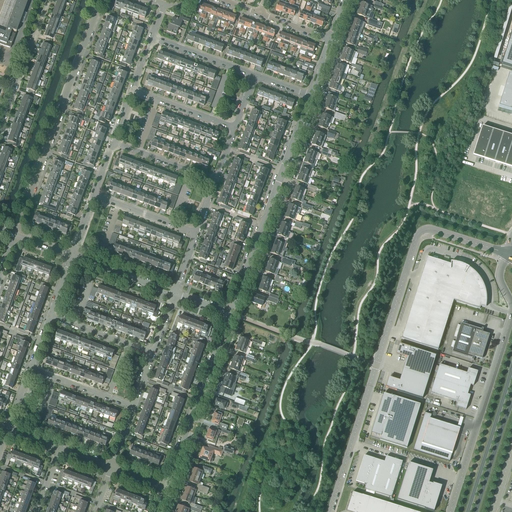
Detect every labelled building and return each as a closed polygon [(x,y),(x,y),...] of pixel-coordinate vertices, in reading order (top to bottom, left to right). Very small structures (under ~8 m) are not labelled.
[(0,0),(0,44),(10,48),(15,35),(13,34),(14,32),(16,33),(27,0),(0,0)] [(115,7),(121,9),(124,1),(120,0),(117,0),(116,3),(113,2),(111,8),(114,9),(114,7),(115,7)] [(284,6),(285,3),(279,0),(278,3),(276,10),(282,12),(284,6)] [(285,13),(288,14),(293,1),(290,0),(289,4),(285,3),(284,6),(282,12),(282,13),(284,14),(285,13)] [(126,11),(127,12),(130,3),(129,3),(124,1),(121,9),(126,11)] [(293,1),(288,14),(289,15),(290,16),(292,17),(293,16),(294,16),(294,14),(296,15),(299,8),(294,6),(295,2),(293,1)] [(56,2),(54,8),(62,11),(64,5),(56,2)] [(127,12),(133,14),(136,6),(130,4),(130,3),(127,12)] [(200,18),(202,19),(207,6),(201,3),(200,6),(197,5),(195,11),(198,12),(199,10),(202,11),(200,18)] [(360,7),(359,9),(370,13),(371,10),(368,9),(369,6),(362,3),(361,3),(360,3),(359,6),(360,6),(360,7)] [(133,14),(139,16),(142,8),(141,8),(136,6),(133,14)] [(207,13),(211,14),(213,8),(207,6),(202,19),(205,19),(206,16),(207,13)] [(298,18),(305,20),(309,8),(307,7),(305,10),(304,13),(301,12),(298,18)] [(54,8),(52,14),(60,17),(62,11),(54,8)] [(142,8),(139,16),(144,18),(145,18),(148,10),(147,10),(144,9),(142,8)] [(214,16),(213,18),(215,19),(216,16),(219,10),(213,8),(211,14),(214,16)] [(305,20),(310,23),(313,16),(309,15),(311,8),(309,8),(305,20)] [(359,11),(358,11),(357,11),(356,14),(357,14),(357,15),(368,19),(370,13),(359,9),(359,11)] [(215,19),(214,23),(216,24),(218,20),(221,22),(225,12),(219,10),(216,16),(215,19)] [(223,26),(226,27),(227,24),(230,14),(225,12),(221,22),(224,23),(223,26)] [(52,14),(50,19),(58,22),(60,17),(52,14)] [(227,24),(226,27),(228,28),(229,25),(233,26),(236,17),(230,14),(227,24)] [(310,23),(316,25),(318,18),(319,15),(317,14),(316,17),(313,16),(310,23)] [(108,17),(105,23),(114,26),(116,20),(119,21),(120,18),(112,15),(110,18),(108,17),(107,17),(108,17)] [(173,17),(171,24),(180,28),(183,21),(189,23),(190,20),(182,17),(181,20),(178,19),(177,19),(173,17)] [(239,32),(242,33),(246,20),(244,19),(244,18),(242,18),(241,18),(240,18),(238,24),(242,26),(239,32)] [(318,18),(316,25),(322,27),(324,20),(318,18)] [(50,19),(48,25),(56,28),(58,22),(50,19)] [(352,25),(360,28),(363,29),(365,23),(354,19),(352,25)] [(246,28),(250,29),(252,22),(246,20),(242,33),(244,34),(245,30),(246,28)] [(251,37),(253,37),(258,25),(252,22),(250,29),(249,32),(252,33),(251,37)] [(114,26),(105,23),(103,28),(103,29),(112,32),(112,31),(114,26)] [(133,33),(141,36),(143,30),(141,29),(142,26),(136,24),(133,23),(132,25),(135,27),(133,33)] [(180,28),(171,24),(171,25),(170,24),(167,32),(171,33),(172,33),(176,35),(179,28),(180,28)] [(48,25),(46,31),(54,34),(56,28),(48,25)] [(258,32),(262,33),(264,27),(258,25),(253,37),(256,38),(258,32)] [(358,34),(360,35),(363,29),(360,28),(352,25),(352,26),(353,26),(352,28),(351,28),(352,27),(351,27),(350,31),(358,34)] [(264,27),(262,33),(265,34),(264,37),(263,41),(265,42),(266,38),(267,35),(270,29),(264,27)] [(103,29),(101,35),(109,38),(111,32),(112,32),(103,29)] [(276,31),(270,29),(267,35),(273,38),(276,31)] [(54,34),(46,31),(44,37),(46,37),(45,40),(51,42),(52,39),(52,40),(54,34)] [(348,37),(358,41),(360,35),(358,34),(350,31),(348,37)] [(511,31),(502,64),(511,67),(511,31)] [(133,33),(131,39),(139,42),(141,36),(133,33)] [(187,40),(193,42),(196,35),(190,33),(187,40)] [(279,47),(281,48),(284,41),(286,35),(280,33),(278,39),(281,40),(279,47)] [(99,40),(99,41),(107,44),(107,43),(109,38),(101,35),(99,40)] [(193,42),(199,44),(201,37),(196,35),(193,42)] [(289,43),(292,37),(291,36),(289,35),(288,36),(286,35),(284,41),(281,48),(284,49),(285,45),(288,46),(289,43)] [(289,43),(295,45),(298,39),(295,38),(295,37),(293,36),(292,37),(289,43)] [(199,44),(204,47),(207,40),(201,37),(199,44)] [(358,41),(348,37),(346,43),(353,46),(356,47),(358,41)] [(131,39),(128,45),(137,48),(139,42),(131,39)] [(298,46),(301,48),(304,41),(303,41),(303,40),(301,39),(300,40),(298,39),(295,45),(294,48),(293,52),(295,53),(298,46)] [(204,47),(210,49),(213,42),(207,40),(204,47)] [(43,44),(41,49),(49,52),(51,47),(49,46),(50,43),(45,41),(44,44),(43,44)] [(99,41),(97,47),(105,50),(107,44),(107,45),(107,44),(99,41)] [(300,50),(306,53),(309,43),(307,43),(307,41),(304,41),(301,48),(300,50)] [(210,49),(216,51),(218,44),(213,42),(210,49)] [(306,53),(304,57),(305,57),(304,59),(303,58),(302,61),(303,62),(304,60),(310,63),(311,59),(307,58),(308,53),(313,55),(314,52),(313,52),(315,46),(315,45),(315,44),(312,43),(312,44),(309,43),(306,53)] [(218,44),(216,51),(222,53),(224,46),(218,44)] [(128,45),(126,51),(134,54),(137,48),(128,45)] [(105,50),(97,47),(95,53),(95,52),(94,53),(98,54),(97,57),(96,57),(103,60),(104,57),(103,56),(103,55),(105,50)] [(227,55),(233,57),(235,50),(229,48),(227,55)] [(344,52),(343,54),(353,58),(356,52),(353,51),(345,48),(345,49),(344,48),(344,49),(343,51),(343,52),(344,52)] [(41,49),(39,55),(47,58),(49,52),(41,49)] [(233,57),(238,59),(241,52),(235,50),(233,57)] [(126,51),(124,57),(132,60),(134,54),(126,51)] [(157,59),(163,61),(166,54),(160,52),(160,51),(157,59)] [(163,61),(168,63),(171,56),(166,54),(163,61)] [(244,61),(250,63),(252,56),(246,54),(244,61)] [(353,58),(343,54),(342,57),(341,56),(341,57),(340,59),(340,60),(341,60),(351,64),(353,58)] [(39,55),(37,61),(45,64),(47,58),(39,55)] [(168,63),(174,65),(177,58),(171,56),(168,63)] [(250,63),(255,65),(258,58),(252,56),(250,63)] [(132,60),(124,57),(122,63),(120,62),(119,65),(125,68),(126,65),(130,66),(132,60)] [(174,65),(180,67),(183,60),(177,58),(174,65)] [(258,58),(255,65),(261,67),(264,60),(258,58)] [(91,61),(89,67),(98,70),(100,64),(100,65),(100,64),(101,64),(102,61),(96,59),(95,62),(92,61),(91,61)] [(184,73),(185,73),(189,62),(183,60),(180,67),(185,69),(184,73)] [(37,61),(34,66),(43,69),(45,64),(37,61)] [(188,70),(191,72),(194,64),(189,62),(185,73),(187,74),(188,70)] [(266,69),(272,71),(275,64),(269,62),(266,69)] [(336,69),(335,71),(346,75),(347,72),(349,66),(341,63),(340,66),(337,64),(335,68),(336,69)] [(191,72),(197,74),(200,66),(194,64),(191,72)] [(272,71),(278,74),(281,67),(275,64),(272,71)] [(34,66),(32,72),(40,75),(43,69),(34,66)] [(197,74),(202,76),(205,68),(200,66),(197,74)] [(87,72),(87,73),(95,76),(96,75),(98,70),(89,67),(87,72)] [(117,77),(125,80),(127,74),(124,72),(125,69),(119,67),(118,70),(119,71),(117,77)] [(278,74),(284,76),(286,69),(281,67),(278,74)] [(289,78),(295,80),(297,73),(295,72),(296,68),(293,67),(292,71),(289,78)] [(202,76),(208,78),(211,70),(205,68),(202,76)] [(284,76),(289,78),(292,71),(286,69),(284,76)] [(211,70),(208,78),(213,80),(214,80),(214,79),(215,76),(216,72),(211,70)] [(298,70),(297,73),(295,80),(302,82),(305,72),(298,70)] [(335,71),(333,77),(341,80),(344,81),(346,75),(335,71)] [(32,72),(30,78),(38,80),(40,75),(32,72)] [(87,74),(85,79),(93,82),(95,76),(95,77),(95,76),(87,73),(87,74)] [(511,75),(509,74),(499,107),(511,111),(511,75)] [(148,85),(153,87),(157,78),(157,77),(151,75),(151,76),(148,75),(146,81),(148,82),(147,85),(148,85)] [(117,77),(115,83),(123,86),(125,80),(117,77)] [(333,77),(331,82),(339,85),(341,80),(333,77)] [(30,78),(28,83),(36,86),(38,80),(30,78)] [(153,87),(159,89),(162,82),(161,82),(162,80),(162,79),(160,78),(159,78),(157,78),(153,87)] [(83,85),(91,88),(91,87),(93,82),(85,79),(83,85)] [(159,89),(165,92),(167,84),(168,82),(162,80),(161,82),(162,82),(159,89)] [(339,85),(331,82),(331,83),(329,88),(337,91),(340,93),(343,87),(339,85)] [(28,90),(27,92),(27,93),(33,95),(34,92),(36,86),(28,83),(26,89),(28,90)] [(115,83),(112,89),(121,92),(123,86),(115,83)] [(165,92),(170,94),(173,86),(167,84),(165,92)] [(83,86),(81,91),(89,94),(91,89),(91,88),(83,85),(83,86)] [(369,95),(373,97),(377,86),(373,85),(369,95)] [(170,94),(176,96),(179,88),(173,86),(170,94)] [(176,96),(182,98),(184,90),(179,88),(176,96)] [(257,95),(263,97),(265,90),(260,88),(257,95)] [(112,89),(110,95),(118,98),(121,92),(112,89)] [(182,98),(187,100),(190,92),(184,90),(182,98)] [(263,97),(268,99),(271,92),(265,90),(263,97)] [(79,97),(78,97),(87,100),(89,94),(81,91),(79,97)] [(187,100),(193,102),(196,94),(190,92),(187,100)] [(268,99),(274,101),(276,94),(271,92),(268,99)] [(327,100),(326,102),(334,105),(336,99),(334,98),(335,95),(329,93),(326,100),(327,100)] [(109,97),(108,101),(116,104),(118,98),(110,95),(109,94),(108,97),(109,97)] [(193,102),(198,104),(201,96),(196,94),(193,102)] [(201,96),(198,104),(204,106),(205,102),(207,99),(208,96),(202,94),(201,96)] [(274,101),(280,104),(282,97),(276,94),(274,101)] [(22,102),(30,104),(32,99),(26,96),(24,96),(22,102)] [(78,98),(76,103),(84,106),(86,101),(87,101),(87,100),(78,97),(78,98)] [(283,105),(286,106),(288,99),(282,97),(280,104),(278,107),(282,108),(283,105)] [(288,99),(286,106),(292,108),(295,101),(288,99)] [(108,101),(106,107),(114,110),(116,104),(108,101)] [(22,102),(20,107),(28,110),(30,104),(22,102)] [(334,105),(326,102),(326,104),(325,104),(323,108),(332,111),(333,108),(336,109),(337,106),(334,105)] [(84,106),(76,103),(74,109),(78,111),(77,114),(83,116),(84,113),(82,112),(83,112),(84,106)] [(20,107),(17,113),(26,116),(28,110),(20,107)] [(106,107),(104,113),(112,116),(114,110),(106,107)] [(253,110),(251,116),(258,118),(260,115),(260,113),(261,113),(262,113),(263,110),(257,108),(257,109),(256,111),(253,110),(252,110),(253,110)] [(110,122),(112,116),(104,113),(101,112),(99,118),(100,118),(99,121),(105,124),(106,121),(110,122)] [(165,124),(166,123),(169,115),(163,112),(162,116),(161,119),(160,122),(159,122),(165,124)] [(16,114),(14,118),(23,121),(26,116),(17,113),(17,115),(16,114)] [(321,121),(328,123),(331,124),(333,118),(323,114),(322,117),(321,116),(319,120),(321,121)] [(69,123),(77,126),(80,127),(82,121),(81,120),(82,117),(76,115),(75,118),(71,117),(69,123)] [(171,126),(172,123),(175,117),(169,115),(166,123),(171,126)] [(251,116),(248,121),(256,124),(257,121),(262,123),(263,122),(266,124),(267,121),(263,120),(261,119),(258,118),(251,116)] [(277,126),(284,129),(285,125),(286,122),(283,121),(284,119),(285,119),(279,116),(278,119),(279,120),(277,126)] [(172,123),(178,126),(180,119),(175,117),(172,123)] [(14,122),(13,124),(21,127),(23,121),(14,118),(13,122),(14,122)] [(182,130),(183,130),(186,121),(180,119),(178,126),(183,127),(182,130)] [(183,130),(188,132),(192,123),(186,121),(183,130)] [(248,121),(246,127),(254,130),(256,124),(248,121)] [(328,123),(321,121),(318,127),(326,130),(328,123)] [(67,128),(67,129),(75,132),(75,131),(77,126),(69,123),(67,128)] [(96,133),(105,136),(107,130),(103,128),(104,125),(98,123),(97,126),(99,127),(96,133)] [(188,132),(194,134),(197,125),(192,123),(188,132)] [(21,127),(13,124),(13,126),(12,126),(10,129),(11,130),(19,133),(21,127)] [(199,126),(197,125),(194,134),(199,136),(203,127),(202,127),(202,126),(200,125),(199,125),(199,126)] [(277,126),(274,133),(282,136),(282,135),(281,135),(283,132),(284,129),(277,126)] [(199,136),(205,138),(209,129),(203,127),(199,136)] [(246,127),(244,133),(252,135),(254,130),(246,127)] [(475,150),(473,156),(484,159),(494,162),(499,164),(505,166),(511,167),(511,136),(509,135),(503,133),(498,132),(493,130),(485,128),(482,127),(481,132),(479,138),(478,140),(477,144),(475,150)] [(67,130),(65,135),(73,138),(75,132),(67,129),(67,130)] [(209,129),(205,138),(204,141),(209,142),(210,140),(211,140),(212,138),(214,131),(209,129)] [(11,130),(9,135),(17,138),(19,133),(11,130)] [(220,133),(214,131),(212,138),(217,140),(220,133)] [(272,139),(279,142),(280,138),(281,138),(282,136),(274,133),(271,132),(269,138),(272,139)] [(316,132),(314,139),(324,142),(326,136),(316,132)] [(96,133),(94,139),(102,142),(105,136),(96,133)] [(244,133),(242,138),(250,141),(251,138),(256,140),(256,139),(260,141),(261,138),(257,137),(252,135),(244,133)] [(8,142),(7,144),(13,146),(14,144),(15,144),(17,138),(9,135),(7,141),(8,142)] [(63,140),(62,141),(71,144),(71,143),(73,138),(65,135),(63,141),(63,140)] [(242,138),(240,144),(248,146),(250,141),(242,138)] [(94,139),(92,145),(100,148),(102,142),(94,139)] [(151,146),(157,148),(159,142),(153,139),(152,143),(151,146)] [(272,139),(269,146),(277,149),(277,148),(278,144),(278,145),(279,142),(272,139)] [(324,142),(314,139),(312,145),(321,148),(322,149),(324,142)] [(62,142),(60,147),(71,151),(72,149),(69,147),(70,144),(71,145),(71,144),(62,141),(62,142)] [(162,150),(168,152),(170,146),(165,144),(162,150)] [(248,146),(240,144),(238,149),(240,150),(239,153),(249,156),(250,154),(246,152),(247,149),(252,151),(256,152),(256,150),(253,148),(248,146)] [(12,147),(7,145),(6,148),(3,147),(1,153),(9,156),(11,150),(12,147)] [(92,145),(90,151),(98,154),(100,148),(92,145)] [(168,152),(174,155),(176,148),(170,146),(168,152)] [(269,146),(267,152),(274,155),(275,155),(276,155),(277,151),(276,151),(277,149),(269,146)] [(71,151),(60,147),(58,153),(62,155),(61,157),(67,160),(68,157),(69,157),(71,151)] [(182,150),(179,157),(181,157),(181,158),(182,159),(184,160),(184,159),(185,159),(187,152),(188,150),(182,148),(182,150)] [(307,154),(306,156),(317,160),(319,154),(316,153),(308,150),(306,154),(307,154)] [(90,151),(88,157),(96,160),(98,154),(90,151)] [(262,161),(269,163),(268,163),(269,160),(272,161),(273,157),(274,157),(274,155),(267,152),(264,151),(263,154),(266,155),(265,158),(264,158),(262,161)] [(1,153),(0,156),(0,159),(7,162),(9,156),(1,153)] [(190,161),(196,163),(199,154),(196,153),(195,155),(193,154),(190,161)] [(204,158),(205,156),(199,154),(196,163),(198,164),(198,165),(201,166),(201,165),(202,165),(204,158)] [(204,158),(202,165),(208,167),(210,160),(207,159),(208,157),(205,156),(204,158)] [(235,158),(233,164),(240,167),(242,161),(244,158),(238,156),(237,159),(235,158)] [(305,158),(302,165),(309,168),(309,167),(314,168),(317,160),(306,156),(306,158),(305,158)] [(84,162),(83,165),(89,168),(90,165),(94,166),(96,160),(88,157),(85,163),(84,162)] [(124,168),(127,159),(122,157),(121,157),(120,160),(117,159),(114,166),(118,167),(119,164),(124,166),(124,168)] [(55,162),(53,167),(61,170),(63,165),(63,164),(65,164),(66,161),(60,159),(59,162),(55,161),(55,162)] [(129,170),(130,168),(133,161),(127,159),(124,168),(129,170)] [(130,168),(136,171),(138,163),(133,161),(130,168)] [(136,171),(141,173),(144,165),(138,163),(136,171)] [(233,164),(231,170),(238,172),(240,167),(233,164)] [(141,173),(147,175),(150,167),(144,165),(141,173)] [(260,171),(259,175),(266,177),(267,173),(268,174),(269,171),(267,170),(268,167),(261,165),(260,168),(259,170),(260,171)] [(313,169),(309,168),(302,165),(300,172),(300,173),(300,175),(310,178),(313,169)] [(51,173),(59,176),(61,170),(53,167),(51,173)] [(80,177),(88,180),(91,174),(87,172),(88,169),(82,167),(80,167),(80,168),(82,169),(80,173),(82,173),(80,177)] [(147,175),(153,177),(155,169),(155,168),(153,167),(152,167),(152,168),(150,167),(147,175)] [(153,177),(158,179),(161,171),(158,170),(159,170),(158,169),(156,168),(156,169),(155,169),(153,177)] [(231,170),(229,175),(236,178),(238,172),(231,170)] [(158,179),(164,181),(167,173),(166,173),(167,173),(166,172),(164,171),(164,172),(161,171),(158,179)] [(51,174),(49,179),(57,182),(59,177),(59,176),(51,173),(51,174)] [(164,181),(169,183),(172,175),(167,173),(164,181)] [(172,175),(169,183),(175,185),(177,181),(178,177),(172,175)] [(229,175),(227,181),(234,184),(236,178),(229,175)] [(259,175),(256,181),(264,184),(265,180),(266,177),(259,175)] [(310,178),(300,175),(299,177),(298,176),(297,180),(308,185),(310,178)] [(335,186),(336,182),(339,183),(341,178),(334,176),(331,185),(335,186)] [(80,177),(78,183),(86,186),(88,180),(80,177)] [(47,185),(46,185),(55,188),(57,182),(49,179),(48,181),(47,181),(48,182),(47,185)] [(109,190),(115,193),(118,185),(112,183),(113,180),(110,179),(107,186),(110,187),(109,190),(109,191),(109,190)] [(227,181),(225,187),(232,189),(234,184),(227,181)] [(256,181),(254,187),(262,190),(261,190),(263,186),(264,184),(256,181)] [(78,183),(76,189),(84,192),(86,186),(78,183)] [(55,188),(46,185),(46,186),(44,191),(52,194),(55,195),(57,189),(55,188)] [(115,193),(121,195),(123,187),(118,185),(115,193)] [(121,195),(126,197),(129,189),(123,187),(121,195)] [(225,187),(222,192),(230,195),(232,196),(235,190),(232,189),(225,187)] [(254,187),(252,194),(259,197),(259,196),(260,193),(261,193),(262,190),(254,187)] [(296,187),(294,193),(304,197),(307,190),(296,187)] [(76,189),(74,195),(82,198),(84,192),(76,189)] [(126,197),(132,199),(135,191),(129,189),(126,197)] [(42,197),(50,200),(52,194),(44,191),(42,197)] [(132,199),(137,201),(140,193),(135,191),(132,199)] [(220,198),(228,201),(230,195),(222,192),(222,194),(221,194),(221,195),(220,197),(220,198)] [(137,201),(143,203),(146,195),(140,193),(137,201)] [(251,197),(249,200),(257,203),(258,199),(259,197),(252,194),(249,193),(248,196),(251,197)] [(302,206),(308,208),(312,210),(313,207),(306,204),(306,202),(303,201),(305,197),(304,197),(294,193),(292,199),(302,203),(303,203),(302,206)] [(74,195),(71,201),(80,204),(82,198),(74,195)] [(143,203),(149,205),(152,197),(146,195),(143,203)] [(50,200),(42,197),(40,203),(43,205),(42,208),(48,210),(50,210),(51,211),(52,208),(48,206),(50,200)] [(149,205),(154,207),(157,199),(152,197),(149,205)] [(228,201),(220,198),(220,200),(219,200),(218,203),(218,204),(220,204),(219,207),(225,209),(226,206),(228,201)] [(154,207),(160,209),(163,202),(157,199),(154,207)] [(249,200),(247,207),(255,209),(254,209),(256,206),(257,203),(249,200)] [(71,201),(69,207),(77,210),(80,204),(71,201)] [(163,202),(160,209),(165,211),(166,211),(167,207),(168,204),(168,203),(168,204),(163,202)] [(290,205),(288,211),(295,214),(296,211),(299,211),(300,209),(290,205)] [(77,210),(69,207),(66,216),(72,218),(73,215),(75,216),(77,210)] [(255,209),(247,207),(245,213),(244,213),(243,216),(249,218),(250,215),(252,216),(253,212),(254,212),(255,209)] [(222,215),(223,213),(218,211),(217,213),(215,213),(214,215),(213,215),(212,218),(213,218),(213,219),(220,221),(223,222),(224,219),(223,218),(224,216),(222,215)] [(297,215),(295,214),(288,211),(285,217),(295,221),(297,215)] [(36,223),(42,225),(45,217),(39,215),(39,214),(36,213),(34,219),(37,221),(36,223),(36,224),(36,223)] [(47,228),(48,228),(51,219),(50,219),(45,217),(42,225),(47,227),(47,228)] [(122,224),(128,227),(130,220),(125,217),(123,222),(122,224)] [(240,225),(239,228),(247,231),(249,225),(246,224),(247,221),(236,217),(236,218),(235,220),(240,222),(239,225),(240,225)] [(49,228),(54,230),(57,222),(52,220),(51,219),(48,228),(49,228)] [(213,219),(211,224),(218,227),(220,221),(213,219)] [(130,227),(134,229),(136,222),(130,220),(128,227),(127,229),(129,230),(130,227)] [(60,232),(63,224),(57,222),(54,230),(60,232)] [(134,229),(139,231),(142,224),(136,222),(134,229)] [(281,227),(280,229),(287,232),(290,225),(281,222),(280,227),(281,227)] [(145,233),(148,226),(147,226),(147,224),(144,223),(144,225),(142,224),(139,231),(138,233),(144,235),(145,233)] [(63,224),(60,232),(62,233),(66,235),(66,234),(68,230),(70,231),(70,232),(72,226),(69,225),(69,226),(68,226),(63,224)] [(211,224),(209,230),(216,233),(218,227),(211,224)] [(145,233),(151,235),(153,228),(148,226),(145,233)] [(151,235),(156,237),(159,230),(153,228),(151,235)] [(237,231),(236,233),(245,236),(247,231),(239,228),(238,231),(237,231)] [(278,231),(276,238),(287,242),(290,233),(287,232),(280,229),(279,231),(278,231)] [(156,237),(162,239),(165,232),(159,230),(156,237)] [(209,230),(207,236),(217,239),(214,238),(216,233),(209,230)] [(162,239),(168,241),(170,234),(165,232),(162,239)] [(234,239),(233,241),(241,244),(242,242),(243,242),(245,236),(236,233),(234,239)] [(168,241),(173,243),(176,236),(170,234),(168,241)] [(178,247),(178,248),(181,249),(183,243),(180,242),(181,238),(176,236),(173,243),(178,245),(178,247)] [(207,236),(205,241),(212,244),(215,245),(217,239),(207,236)] [(287,242),(276,238),(273,245),(274,245),(273,247),(281,250),(284,251),(287,242)] [(205,241),(203,247),(210,249),(212,244),(205,241)] [(232,247),(231,250),(239,253),(241,248),(240,247),(241,244),(233,241),(232,244),(231,247),(232,247)] [(112,251),(118,254),(121,246),(115,244),(114,247),(112,251)] [(118,254),(124,256),(127,248),(121,246),(118,254)] [(201,252),(208,255),(210,249),(203,247),(202,249),(201,249),(200,251),(200,252),(201,252)] [(281,250),(273,247),(273,249),(272,249),(270,253),(279,256),(281,250)] [(124,256),(130,258),(132,250),(127,248),(124,256)] [(130,258),(135,260),(138,252),(132,250),(130,258)] [(135,260),(141,262),(144,254),(140,253),(141,251),(138,250),(138,252),(135,260)] [(230,250),(228,256),(236,259),(239,253),(231,250),(230,250)] [(147,264),(152,266),(155,259),(155,258),(156,256),(155,256),(155,255),(152,254),(153,252),(151,251),(149,256),(149,257),(147,264)] [(208,255),(201,252),(198,258),(200,259),(199,262),(206,264),(207,261),(206,261),(208,255)] [(141,262),(147,264),(149,257),(149,256),(144,254),(141,262)] [(228,256),(226,261),(234,265),(236,259),(228,256)] [(401,338),(428,347),(438,350),(453,301),(480,309),(480,307),(485,307),(486,306),(486,304),(486,302),(486,300),(486,299),(486,297),(486,295),(486,294),(485,292),(485,290),(485,289),(484,287),(484,285),(483,284),(482,282),(481,281),(480,279),(479,278),(478,276),(477,275),(476,274),(475,273),(474,271),(472,270),(471,269),(469,268),(468,268),(467,267),(465,266),(464,265),(460,264),(456,263),(452,262),(451,262),(451,264),(428,257),(427,257),(401,338)] [(21,265),(26,267),(27,268),(30,260),(24,258),(23,260),(20,259),(16,271),(19,272),(21,265)] [(152,266),(158,268),(160,261),(155,259),(152,266)] [(218,259),(216,266),(220,268),(222,264),(223,265),(225,261),(218,259)] [(270,259),(268,265),(278,269),(280,263),(270,259)] [(28,268),(31,269),(33,270),(36,262),(30,260),(27,268),(26,267),(25,271),(26,272),(28,268)] [(158,268),(163,270),(166,263),(160,261),(158,268)] [(234,265),(226,261),(225,262),(226,262),(225,265),(224,265),(223,267),(222,270),(229,273),(230,270),(232,271),(234,265)] [(33,270),(37,271),(38,272),(41,264),(36,262),(33,270),(31,269),(30,273),(32,274),(33,270)] [(166,263),(163,270),(169,272),(172,265),(166,263)] [(39,272),(43,273),(44,274),(47,266),(41,264),(38,272),(37,271),(36,275),(38,276),(39,272)] [(278,269),(268,265),(265,272),(273,274),(274,272),(276,273),(278,269)] [(44,274),(43,273),(42,277),(43,278),(45,274),(49,276),(52,268),(47,266),(44,274)] [(195,277),(193,281),(199,283),(203,274),(202,274),(203,273),(197,271),(197,270),(195,269),(192,276),(195,277)] [(204,285),(205,286),(208,277),(206,276),(206,275),(203,274),(199,283),(205,285),(204,285)] [(13,276),(11,282),(19,284),(21,279),(25,280),(26,277),(19,275),(18,277),(13,276)] [(210,288),(213,279),(208,277),(205,286),(205,285),(210,287),(210,288)] [(263,277),(261,284),(271,287),(273,281),(263,277)] [(216,290),(219,281),(213,279),(210,288),(210,287),(216,289),(216,290)] [(219,281),(216,290),(215,291),(219,292),(219,291),(221,291),(221,292),(222,292),(223,287),(226,288),(229,281),(226,280),(225,281),(220,279),(219,281)] [(11,282),(9,287),(17,290),(19,284),(11,282)] [(42,286),(40,292),(47,294),(49,288),(46,287),(47,285),(41,283),(40,285),(42,286)] [(271,287),(261,284),(259,290),(266,293),(269,294),(272,287),(271,287)] [(98,294),(102,295),(103,296),(106,288),(100,286),(98,290),(97,292),(97,293),(96,293),(95,295),(95,297),(97,298),(98,294)] [(9,287),(7,293),(15,296),(17,290),(9,287)] [(104,296),(107,297),(109,298),(111,290),(106,288),(103,296),(102,295),(101,299),(102,300),(104,296)] [(109,298),(113,299),(114,300),(117,292),(111,290),(109,298),(107,297),(106,301),(108,302),(109,298)] [(40,292),(38,297),(44,300),(47,294),(40,292)] [(114,302),(118,304),(118,301),(120,302),(123,294),(117,292),(114,300),(113,299),(112,303),(114,304),(114,302)] [(7,293),(5,299),(13,301),(15,296),(7,293)] [(121,302),(124,304),(126,304),(128,296),(123,294),(120,302),(118,301),(118,304),(118,305),(119,306),(121,302)] [(269,297),(268,300),(255,295),(253,300),(252,303),(262,306),(264,301),(267,302),(268,301),(276,305),(278,300),(269,297)] [(125,307),(129,308),(130,306),(131,306),(134,298),(128,296),(126,304),(124,304),(123,307),(125,308),(125,307)] [(38,297),(36,303),(42,306),(44,300),(38,297)] [(131,308),(135,310),(135,308),(137,308),(140,300),(134,298),(131,306),(130,306),(129,308),(129,309),(131,310),(131,308)] [(5,299),(3,304),(11,307),(13,301),(5,299)] [(137,308),(141,310),(143,310),(146,303),(140,300),(137,308),(135,308),(135,310),(134,311),(136,312),(137,308)] [(36,303),(34,309),(40,311),(42,306),(36,303)] [(142,313),(146,314),(147,312),(148,312),(151,305),(146,303),(143,310),(141,310),(140,313),(142,314),(142,313)] [(3,304),(1,310),(9,313),(11,307),(3,304)] [(147,312),(146,314),(146,316),(147,316),(148,315),(155,318),(158,311),(155,310),(156,307),(151,305),(148,312),(147,312)] [(34,309),(31,314),(38,317),(40,311),(34,309)] [(1,310),(0,312),(0,315),(7,318),(9,313),(1,310)] [(93,322),(96,314),(97,312),(91,310),(90,313),(89,316),(87,320),(88,320),(87,321),(90,322),(90,321),(93,322)] [(31,314),(29,320),(36,323),(38,317),(31,314)] [(98,324),(99,324),(102,316),(96,314),(93,322),(96,323),(95,324),(98,325),(98,324)] [(99,324),(105,326),(107,318),(102,316),(99,324)] [(178,323),(183,325),(184,326),(187,318),(181,316),(180,318),(177,317),(174,326),(176,327),(178,323)] [(105,326),(110,328),(113,321),(107,318),(105,326)] [(110,328),(116,330),(118,323),(119,320),(114,318),(113,321),(110,328)] [(185,326),(188,327),(190,328),(192,320),(187,318),(184,326),(183,325),(181,329),(183,329),(185,326)] [(29,320),(27,326),(34,328),(36,323),(29,320)] [(190,328),(194,329),(195,330),(198,322),(192,320),(190,328),(188,327),(187,331),(189,331),(190,328)] [(196,330),(199,331),(201,332),(204,324),(198,322),(195,330),(194,329),(193,333),(194,334),(196,330)] [(116,330),(121,332),(124,325),(118,323),(116,330)] [(127,334),(130,327),(130,325),(125,323),(124,325),(121,332),(127,334)] [(205,337),(208,338),(211,328),(209,327),(209,326),(204,324),(201,332),(199,331),(198,335),(200,336),(201,332),(206,334),(205,337)] [(482,359),(488,339),(490,335),(482,332),(484,329),(483,329),(482,328),(481,330),(461,324),(452,354),(473,360),(473,361),(474,361),(475,357),(482,359)] [(34,328),(27,326),(25,331),(18,329),(17,332),(28,336),(29,333),(32,334),(34,328)] [(127,334),(133,337),(136,329),(130,327),(127,334)] [(133,337),(138,339),(141,331),(136,329),(133,337)] [(55,338),(61,340),(64,332),(58,330),(55,338)] [(141,331),(138,339),(141,340),(140,340),(143,341),(144,341),(147,333),(146,333),(141,331)] [(61,340),(66,342),(69,335),(69,334),(67,333),(66,333),(64,332),(61,340)] [(171,334),(169,339),(176,342),(178,336),(179,337),(180,334),(175,332),(174,335),(171,334)] [(66,342),(72,344),(75,337),(69,335),(66,342)] [(16,345),(20,346),(27,349),(29,343),(26,342),(27,339),(21,337),(20,340),(18,340),(16,345)] [(72,344),(78,346),(81,339),(75,337),(72,344)] [(239,342),(238,344),(245,347),(248,348),(251,342),(239,337),(238,342),(239,342)] [(195,346),(194,349),(202,352),(204,349),(203,349),(204,346),(203,345),(204,342),(193,338),(192,341),(195,342),(194,345),(195,346)] [(78,346),(83,348),(86,341),(81,339),(78,346)] [(169,339),(167,345),(174,347),(176,342),(169,339)] [(265,344),(262,343),(253,339),(252,342),(261,346),(261,347),(264,348),(265,344)] [(89,351),(92,343),(86,341),(83,348),(82,351),(88,353),(89,351)] [(89,351),(95,353),(97,345),(92,343),(89,351)] [(245,347),(238,344),(237,346),(236,346),(235,350),(243,353),(246,354),(248,348),(245,347)] [(386,386),(386,387),(396,391),(422,399),(436,356),(410,347),(399,344),(399,346),(400,346),(397,354),(407,358),(400,381),(390,378),(387,386),(386,386)] [(95,353),(100,355),(103,347),(103,346),(100,345),(100,346),(97,345),(95,353)] [(167,345),(165,351),(173,354),(174,351),(173,351),(174,347),(167,345)] [(20,346),(18,352),(25,354),(27,349),(20,346)] [(100,355),(106,357),(109,349),(106,348),(107,347),(104,346),(103,347),(100,355)] [(109,349),(106,357),(112,359),(112,358),(113,355),(115,351),(114,351),(109,349)] [(193,352),(191,356),(199,359),(199,358),(200,359),(201,355),(202,352),(194,349),(193,349),(191,352),(193,352)] [(163,356),(172,360),(174,354),(173,354),(165,351),(164,353),(163,354),(162,355),(163,356)] [(18,352),(16,357),(22,360),(25,354),(18,352)] [(190,359),(188,365),(196,368),(197,365),(198,365),(199,362),(198,361),(199,359),(191,356),(190,355),(189,358),(190,359)] [(45,364),(51,366),(55,357),(52,356),(51,358),(48,357),(45,364)] [(161,362),(167,364),(170,365),(172,360),(163,356),(161,362)] [(234,356),(232,363),(242,366),(245,360),(234,356)] [(16,357),(14,363),(20,366),(22,360),(16,357)] [(51,366),(57,368),(59,362),(60,359),(55,357),(51,366)] [(57,368),(63,370),(65,364),(59,362),(57,368)] [(161,362),(159,367),(165,370),(167,364),(161,362)] [(232,363),(232,362),(230,366),(231,366),(230,369),(240,372),(242,366),(232,363)] [(14,363),(11,369),(18,372),(20,366),(14,363)] [(63,370),(68,372),(71,366),(65,364),(63,370)] [(74,375),(80,377),(82,370),(83,367),(77,365),(76,368),(74,375)] [(184,372),(183,375),(192,378),(193,375),(194,376),(195,372),(196,368),(188,365),(185,372),(184,372)] [(440,365),(435,379),(469,390),(471,385),(473,386),(478,372),(469,369),(467,374),(440,365)] [(68,372),(74,375),(76,368),(71,366),(68,372)] [(159,367),(157,373),(163,376),(165,370),(159,367)] [(10,372),(9,375),(16,377),(18,372),(11,369),(10,369),(9,371),(10,372)] [(80,377),(85,379),(88,372),(82,370),(80,377)] [(85,379),(91,381),(94,374),(88,372),(85,379)] [(91,381),(96,383),(100,373),(97,372),(96,375),(94,374),(91,381)] [(100,373),(96,383),(102,385),(103,382),(105,378),(106,375),(100,373)] [(163,376),(157,373),(154,379),(157,380),(156,383),(162,385),(163,382),(161,381),(163,376)] [(225,378),(224,381),(235,384),(237,378),(226,374),(224,378),(225,378)] [(9,375),(7,380),(14,383),(16,377),(9,375)] [(182,378),(181,381),(190,384),(191,382),(192,382),(193,379),(192,378),(183,375),(184,375),(183,379),(182,378)] [(469,390),(435,379),(431,394),(458,402),(456,407),(458,407),(466,410),(470,396),(468,395),(469,390)] [(14,383),(7,380),(5,386),(3,386),(2,388),(8,390),(9,388),(12,389),(14,383)] [(190,384),(181,381),(182,382),(181,385),(179,385),(178,388),(175,386),(174,389),(185,393),(186,391),(188,391),(189,388),(191,385),(190,385),(190,384)] [(234,387),(235,384),(224,381),(224,382),(223,382),(221,386),(221,388),(220,389),(220,391),(219,392),(220,392),(225,394),(232,397),(235,387),(234,387)] [(151,388),(149,394),(156,396),(158,391),(165,394),(166,391),(155,387),(154,389),(151,388)] [(61,401),(64,402),(67,393),(61,391),(60,394),(59,398),(62,399),(61,401)] [(70,402),(73,396),(67,393),(64,402),(69,404),(70,402)] [(175,401),(174,404),(182,407),(183,407),(184,403),(183,403),(184,400),(183,400),(184,397),(172,393),(171,396),(175,397),(174,400),(175,401)] [(149,394),(147,400),(154,402),(156,396),(149,394)] [(384,394),(370,437),(407,448),(421,405),(384,394)] [(0,398),(0,407),(2,408),(2,406),(5,407),(9,397),(6,396),(5,397),(3,396),(2,399),(0,398)] [(75,407),(76,404),(78,398),(73,396),(70,402),(73,403),(72,406),(75,407)] [(76,404),(82,407),(84,400),(78,398),(76,404)] [(82,407),(87,409),(90,402),(84,400),(82,407)] [(147,400),(145,405),(152,408),(154,402),(147,400)] [(219,408),(224,409),(225,406),(227,407),(228,404),(226,403),(216,400),(215,400),(214,404),(215,404),(214,405),(219,407),(219,408)] [(87,409),(93,411),(95,404),(90,402),(87,409)] [(173,407),(171,410),(179,413),(180,413),(181,410),(182,407),(174,404),(173,403),(171,406),(173,407)] [(145,405),(143,411),(149,414),(152,408),(145,405)] [(98,413),(104,415),(107,408),(101,406),(98,413)] [(104,415),(110,417),(112,410),(107,408),(104,415)] [(112,410),(110,417),(115,419),(118,412),(112,410)] [(170,413),(168,420),(176,423),(177,420),(178,420),(179,416),(178,416),(179,413),(171,410),(170,410),(169,413),(170,413)] [(143,411),(141,417),(147,420),(149,414),(143,411)] [(432,415),(425,413),(413,450),(450,462),(450,460),(452,454),(452,453),(460,429),(460,428),(457,427),(457,428),(458,428),(456,433),(429,424),(432,415)] [(48,425),(54,427),(56,420),(50,417),(50,418),(49,421),(48,425)] [(221,420),(213,417),(213,418),(212,420),(212,423),(221,426),(220,428),(222,429),(226,431),(228,426),(219,423),(221,420)] [(54,427),(59,429),(62,422),(56,420),(54,427)] [(164,426),(163,429),(172,433),(173,430),(174,430),(175,427),(176,423),(168,420),(165,427),(164,426)] [(59,429),(65,431),(68,424),(62,422),(59,429)] [(139,422),(136,428),(143,431),(145,425),(139,422)] [(65,431),(71,433),(74,426),(68,424),(65,431)] [(77,435),(82,437),(85,430),(86,428),(80,425),(79,428),(77,435)] [(71,433),(77,435),(79,428),(74,426),(71,433)] [(143,431),(136,428),(134,434),(137,435),(136,438),(142,440),(143,437),(141,436),(143,431)] [(208,433),(208,434),(217,437),(219,434),(220,431),(214,429),(213,430),(210,428),(209,431),(208,431),(207,433),(208,433)] [(161,436),(162,436),(170,439),(171,436),(172,437),(173,433),(172,433),(163,429),(163,430),(164,430),(163,433),(162,433),(161,436)] [(82,437),(88,440),(91,432),(85,430),(82,437)] [(88,440),(94,442),(97,434),(91,432),(88,440)] [(94,442),(100,444),(102,436),(97,434),(94,442)] [(102,436),(100,444),(105,446),(109,436),(103,434),(102,436)] [(217,437),(208,434),(207,434),(206,436),(207,436),(206,439),(208,440),(207,442),(215,445),(217,437)] [(170,439),(162,436),(161,440),(160,439),(158,442),(160,443),(159,446),(165,448),(166,445),(168,446),(169,443),(171,440),(170,439)] [(129,455),(136,457),(138,450),(132,447),(133,445),(130,444),(128,450),(131,452),(129,455)] [(225,446),(223,451),(233,454),(235,450),(225,446)] [(199,459),(210,463),(214,451),(203,447),(200,454),(199,453),(198,458),(199,458),(199,459)] [(217,449),(215,455),(221,457),(223,451),(217,449)] [(136,457),(141,459),(144,452),(138,450),(136,457)] [(10,459),(15,461),(16,461),(19,453),(13,451),(12,454),(9,453),(7,459),(5,464),(8,465),(10,460),(10,461),(10,459)] [(141,459),(147,461),(150,454),(144,452),(141,459)] [(17,461),(21,463),(22,463),(25,456),(19,453),(16,461),(15,461),(14,464),(16,465),(17,461)] [(147,461),(153,463),(156,456),(150,454),(147,461)] [(156,456),(153,463),(159,465),(160,462),(163,463),(165,457),(160,455),(159,457),(156,456)] [(23,463),(26,465),(28,465),(30,458),(25,456),(22,463),(21,463),(20,466),(21,467),(23,463)] [(364,456),(356,481),(366,485),(365,489),(391,498),(403,462),(386,457),(384,462),(364,456)] [(28,466),(32,467),(33,467),(36,460),(30,458),(28,465),(26,465),(25,469),(27,469),(28,466)] [(33,467),(32,467),(31,471),(33,471),(34,468),(39,469),(36,476),(39,477),(43,467),(40,466),(42,462),(36,460),(33,467)] [(433,470),(409,463),(397,500),(434,511),(437,503),(442,486),(433,483),(433,484),(429,483),(433,470)] [(190,474),(189,474),(200,478),(203,479),(204,475),(204,473),(210,475),(212,470),(203,467),(203,466),(202,470),(203,470),(202,472),(192,468),(190,474)] [(62,478),(67,480),(68,480),(71,473),(65,470),(63,475),(60,474),(56,485),(59,486),(62,478)] [(3,472),(1,477),(9,480),(8,481),(12,482),(13,481),(9,479),(11,475),(5,473),(3,472)] [(68,482),(72,483),(73,482),(74,482),(76,475),(71,473),(68,480),(67,480),(66,483),(68,484),(68,482)] [(199,485),(198,488),(208,492),(209,489),(200,486),(201,483),(199,482),(200,478),(189,474),(189,475),(190,475),(187,481),(199,485)] [(75,483),(78,484),(80,484),(82,477),(76,475),(74,482),(73,482),(72,483),(71,486),(73,486),(75,483)] [(1,477),(0,479),(0,483),(6,486),(6,487),(10,488),(10,486),(7,485),(8,481),(9,480),(1,477)] [(80,485),(84,486),(85,486),(88,479),(82,477),(80,484),(78,484),(77,488),(79,488),(80,485)] [(85,486),(84,486),(83,490),(85,490),(86,487),(90,488),(89,492),(92,493),(94,487),(91,486),(93,481),(88,479),(85,486)] [(28,481),(27,486),(26,487),(34,490),(36,484),(33,483),(28,481)] [(0,483),(0,489),(4,491),(4,493),(8,494),(8,492),(5,491),(6,487),(6,486),(0,483)] [(26,488),(25,492),(24,493),(32,496),(34,490),(26,487),(27,486),(23,485),(22,487),(26,488)] [(183,493),(193,497),(195,493),(197,494),(198,492),(207,495),(208,492),(198,488),(197,491),(185,487),(183,493)] [(113,500),(118,502),(119,499),(120,499),(123,492),(117,490),(115,495),(113,494),(109,503),(112,504),(113,500)] [(24,494),(23,497),(22,499),(30,501),(32,496),(24,493),(25,492),(21,491),(20,493),(24,494)] [(55,491),(53,497),(60,500),(60,501),(64,502),(64,500),(61,499),(62,494),(57,492),(55,491)] [(121,500),(125,501),(126,501),(129,494),(123,492),(120,499),(119,499),(118,502),(118,503),(120,503),(121,500)] [(415,511),(353,492),(347,511),(349,511),(415,511)] [(193,497),(183,493),(182,494),(183,494),(181,500),(191,504),(191,503),(192,504),(191,507),(201,511),(202,508),(193,504),(194,501),(192,501),(193,497)] [(127,502),(130,503),(132,503),(134,496),(129,494),(126,501),(125,501),(124,505),(125,505),(127,502)] [(22,500),(20,503),(20,504),(28,507),(30,501),(22,499),(23,497),(19,496),(18,498),(22,500)] [(132,504),(136,505),(137,505),(140,498),(134,496),(132,503),(130,503),(129,507),(131,507),(132,504)] [(53,497),(51,503),(58,505),(58,506),(62,507),(62,505),(59,504),(60,501),(60,500),(53,497)] [(137,505),(136,505),(135,509),(137,510),(137,508),(139,508),(139,506),(143,508),(145,500),(140,498),(137,505)] [(80,501),(78,505),(78,507),(86,509),(88,503),(85,502),(80,501)] [(20,505),(18,509),(18,510),(24,511),(25,511),(28,507),(20,504),(20,503),(17,502),(16,504),(20,505)] [(51,503),(48,508),(56,511),(59,511),(60,511),(59,511),(59,509),(57,508),(58,506),(58,505),(51,503)]
